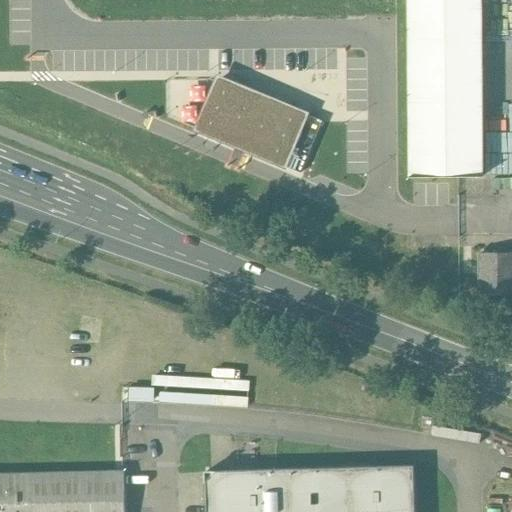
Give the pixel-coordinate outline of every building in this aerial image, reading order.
[(481,0),(408,0),(410,177),(459,176),(483,176),(481,0)] [(309,112),(218,74),(207,101),(195,129),(287,167),(309,112)] [(511,253),(479,253),(478,294),(511,294),(511,253)] [(154,389),(131,388),(131,400),(154,401),(154,389)] [(414,511),(414,466),(206,473),(207,511),(414,511)] [(124,511),(124,471),(25,473),(25,511),(124,511)] [(25,511),(25,473),(0,473),(0,511),(25,511)]
